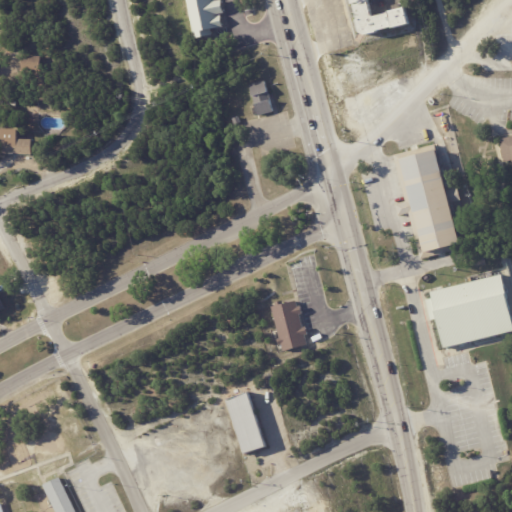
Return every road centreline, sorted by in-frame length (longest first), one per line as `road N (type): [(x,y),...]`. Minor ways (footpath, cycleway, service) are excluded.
road 1 (tertiary): [(0,388),(342,221)]
road 2 (tertiary): [(331,174),(0,345)]
road 3 (residential): [(0,206),(46,319),(147,511)]
road 4 (tertiary): [(414,511),(342,221)]
road 5 (residential): [(130,0),(138,109),(112,158),(0,203)]
road 6 (residential): [(511,9),(368,150),(331,174)]
road 7 (residential): [(398,423),(218,511)]
road 8 (tertiary): [(287,0),(331,174)]
